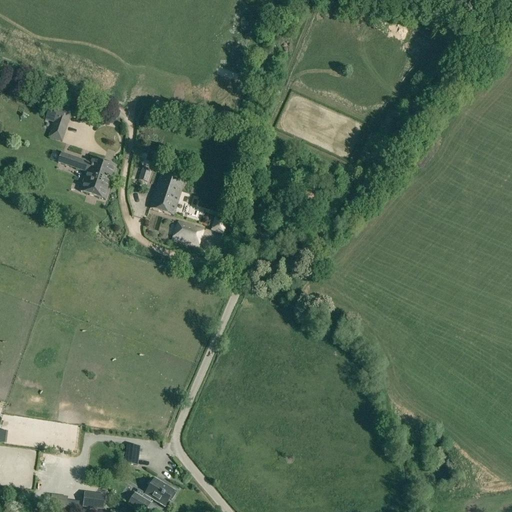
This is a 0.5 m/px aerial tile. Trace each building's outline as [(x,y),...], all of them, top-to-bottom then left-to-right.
[(45,121),(53,124),(47,138),(61,143),(64,136),(69,121),(72,111),(52,104),(45,121)] [(52,152),(50,160),(57,163),(57,164),(88,174),(81,193),(105,201),(116,168),(92,160),(91,164),(60,153),(60,154),(52,152)] [(147,183),(151,172),(142,169),(138,180),(147,183)] [(149,210),(173,217),(185,180),(160,173),(149,210)] [(177,222),(171,242),(197,249),(203,229),(177,222)] [(127,446),(124,465),(137,466),(140,447),(127,446)] [(144,500),(135,495),(128,506),(138,511),(144,511),(149,504),(148,503),(151,499),(164,507),(169,499),(171,501),(175,494),(173,493),(174,492),(155,480),(145,495),(146,496),(144,500)] [(84,494),(83,508),(103,511),(105,496),(84,494)] [(66,511),(78,511),(79,502),(67,501),(66,511)]
